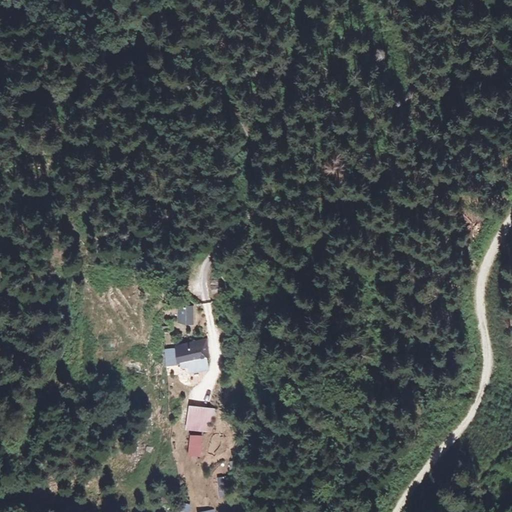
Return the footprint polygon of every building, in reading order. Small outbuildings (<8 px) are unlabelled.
[(173,307),(173,321),(189,320),(188,306),(173,307)] [(173,347),(175,360),(203,358),(201,344),(173,347)] [(214,410),(191,406),(187,430),(210,434),(214,410)] [(201,437),(191,436),(190,456),(200,456),(201,437)] [(232,494),(230,476),(217,477),(219,495),(232,494)] [(180,502),(178,511),(189,511),(191,505),(180,502)]
